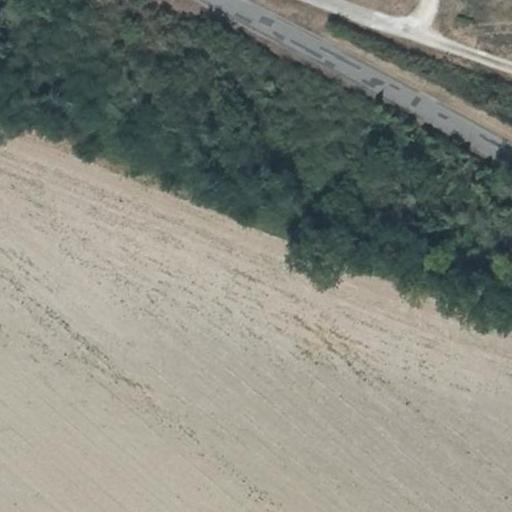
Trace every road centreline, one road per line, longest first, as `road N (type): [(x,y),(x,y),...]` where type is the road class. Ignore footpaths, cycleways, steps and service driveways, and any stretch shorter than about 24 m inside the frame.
road 1 (unclassified): [(212,0),(511,154)]
road 2 (track): [(334,0),(511,63)]
